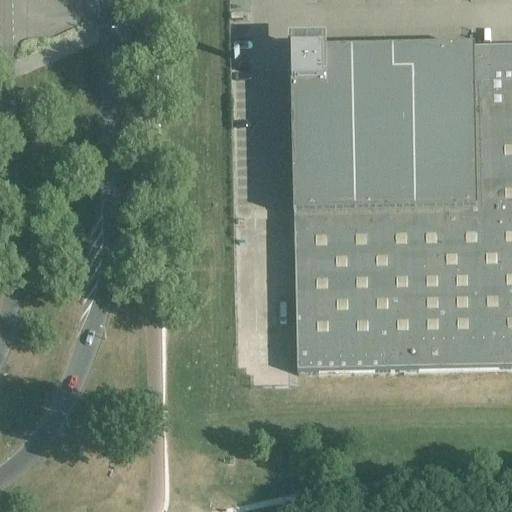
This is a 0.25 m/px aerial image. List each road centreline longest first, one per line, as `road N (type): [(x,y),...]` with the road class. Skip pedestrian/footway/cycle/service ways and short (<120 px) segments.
road 1 (tertiary): [(0,478),(54,428),(96,326),(106,251),(103,7)]
road 2 (tertiary): [(9,31),(10,302),(0,350)]
